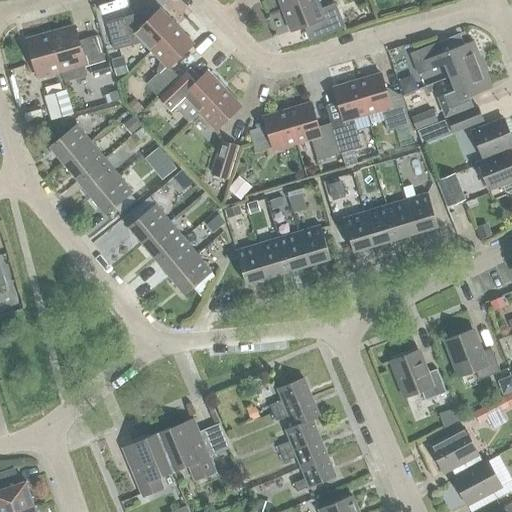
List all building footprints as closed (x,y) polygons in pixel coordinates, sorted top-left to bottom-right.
[(277,0),(281,9),(304,0),(277,0)] [(316,0),(304,0),(281,9),(290,31),(315,22),(320,36),(343,27),(334,4),(320,9),(316,0)] [(141,42),(150,51),(176,26),(160,9),(142,25),(133,15),(106,23),(114,50),(141,42)] [(80,49),(73,26),(50,33),(60,71),(63,81),(85,74),(83,67),(85,66),(80,49)] [(146,85),(158,97),(178,78),(168,67),(193,44),(176,26),(150,51),(165,67),(146,85)] [(60,71),(50,33),(26,40),(37,78),(60,71)] [(104,61),(96,35),(84,38),(86,48),(80,49),(85,66),(104,61)] [(444,64),(449,77),(481,65),(472,42),(440,54),(436,44),(409,54),(418,74),(444,64)] [(127,73),(123,57),(111,61),(116,76),(127,73)] [(108,63),(89,68),(92,78),(111,72),(109,64),(108,63)] [(445,118),(475,106),(470,95),(490,87),(481,65),(449,77),(454,91),(437,97),(445,118)] [(188,123),(198,114),(198,113),(224,88),(207,71),(189,89),(178,78),(158,97),(170,110),(173,107),(188,123)] [(380,73),(356,80),(366,115),(380,111),(387,132),(409,125),(400,94),(387,98),(380,73)] [(325,106),(329,124),(339,154),(360,148),(352,119),(366,115),(356,80),(332,87),(337,103),(325,106)] [(198,113),(198,114),(214,131),(240,106),(224,88),(198,113)] [(72,114),(66,90),(44,96),(50,120),(72,114)] [(142,110),(133,100),(128,105),(137,115),(142,110)] [(286,109),(296,144),(310,140),(317,161),(339,154),(329,124),(317,127),(310,102),(286,109)] [(446,119),(452,134),(484,122),(478,107),(446,119)] [(273,151),(296,144),(286,109),(263,117),(273,151)] [(432,110),(412,118),(416,129),(436,121),(432,110)] [(126,123),(134,132),(142,126),(134,116),(126,123)] [(471,133),(483,162),(496,157),(494,152),(508,146),(511,144),(511,141),(503,120),(471,133)] [(90,141),(76,124),(48,147),(62,164),(90,141)] [(62,164),(76,181),(104,158),(90,141),(62,164)] [(210,173),(227,178),(237,147),(220,142),(210,173)] [(496,157),(483,162),(477,165),(487,189),(502,183),(505,191),(509,193),(511,191),(511,157),(508,146),(494,152),(496,157)] [(159,149),(148,158),(155,166),(166,157),(159,149)] [(118,175),(104,158),(76,181),(90,198),(118,175)] [(184,192),(193,185),(183,172),(174,180),(184,192)] [(465,200),(455,174),(436,181),(446,208),(465,200)] [(90,198),(104,215),(132,192),(118,175),(90,198)] [(240,178),(232,188),(243,197),(251,187),(240,178)] [(340,182),(328,185),(333,200),(344,197),(340,182)] [(293,212),(305,209),(299,189),(288,193),(293,212)] [(416,233),(437,227),(430,204),(439,202),(434,191),(405,199),(416,233)] [(269,202),(272,210),(283,206),(281,199),(269,202)] [(395,240),(416,233),(405,199),(385,205),(395,240)] [(249,214),(259,211),(256,202),(247,205),(249,214)] [(169,221),(155,204),(127,227),(141,244),(169,221)] [(395,240),(385,205),(364,212),(374,246),(395,240)] [(236,215),(234,207),(224,210),(227,218),(236,215)] [(364,212),(342,218),(353,252),(374,246),(364,212)] [(212,234),(224,223),(217,215),(205,226),(212,234)] [(169,221),(141,244),(155,261),(183,238),(169,221)] [(308,266),(330,259),(319,225),(298,231),(308,266)] [(491,236),(487,226),(476,231),(480,240),(491,236)] [(298,231),(277,238),(287,272),(308,266),(298,231)] [(169,278),(197,255),(183,238),(155,261),(169,278)] [(266,278),(287,272),(277,238),(256,244),(266,278)] [(256,244),(235,250),(245,285),(266,278),(256,244)] [(169,278),(183,295),(192,288),(211,272),(197,255),(169,278)] [(493,312),(504,307),(500,298),(489,302),(493,312)] [(480,352),(471,329),(444,340),(459,377),(474,371),(478,380),(499,372),(490,348),(480,352)] [(405,398),(420,391),(424,401),(445,392),(436,369),(426,373),(417,350),(390,361),(405,398)] [(269,405),(272,413),(311,398),(303,378),(276,389),(281,400),(269,405)] [(511,389),(511,381),(510,378),(504,380),(501,387),(504,393),(511,389)] [(511,408),(511,394),(474,415),(480,425),(511,408)] [(288,416),(292,426),(311,420),(319,417),(311,398),(272,413),(275,421),(288,416)] [(251,421),(259,418),(255,407),(246,411),(251,421)] [(445,412),(451,426),(460,421),(455,408),(445,412)] [(193,419),(157,434),(172,471),(187,465),(193,480),(215,471),(209,457),(228,449),(218,424),(199,432),(193,419)] [(277,446),(280,454),(319,439),(311,420),(292,426),(285,430),(289,441),(277,446)] [(450,468),(455,478),(482,463),(464,428),(429,447),(442,472),(450,468)] [(172,471),(157,434),(121,449),(141,497),(163,488),(158,477),(172,471)] [(296,457),(301,468),(327,458),(319,439),(280,454),(283,462),(296,457)] [(327,458),(301,468),(305,478),(292,484),(296,492),(308,487),(335,476),(327,458)] [(487,461),(482,463),(455,478),(452,479),(465,505),(501,486),(487,461)] [(0,511),(9,511),(33,505),(25,481),(0,490),(0,489),(0,511)] [(358,511),(351,496),(318,509),(318,511),(358,511)] [(511,511),(511,502),(493,511),(511,511)]
